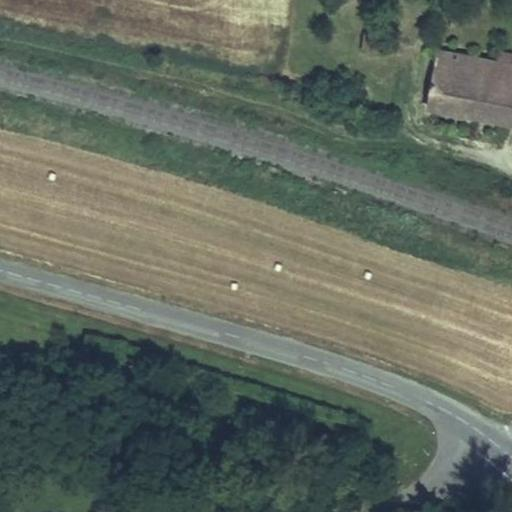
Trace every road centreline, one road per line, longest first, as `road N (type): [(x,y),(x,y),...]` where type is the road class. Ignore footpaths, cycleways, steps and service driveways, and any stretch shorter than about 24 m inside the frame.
road 1 (tertiary): [(493,443),(455,415),(345,369),(0,270)]
road 2 (residential): [(493,443),(453,476),(379,511)]
